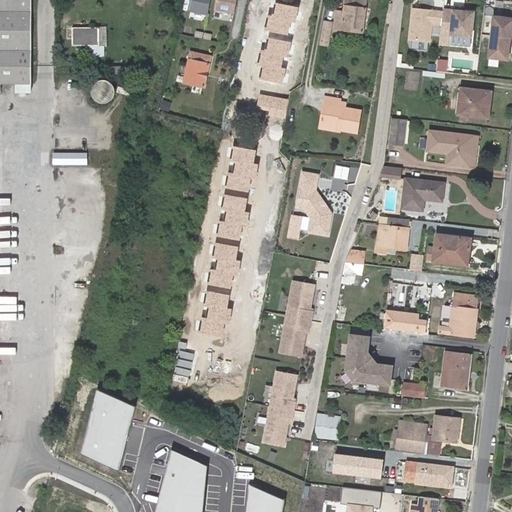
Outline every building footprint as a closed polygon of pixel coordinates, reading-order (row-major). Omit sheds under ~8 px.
[(34,81),(33,0),(0,0),(0,80),(18,81),(34,81)] [(211,0),(193,0),(191,11),(208,14),(211,0)] [(236,0),(216,0),(214,10),(234,13),(236,0)] [(344,0),(343,11),(340,30),(362,34),(365,10),(364,10),(365,2),(348,0),(344,0)] [(299,7),(276,2),(273,14),(270,14),(267,30),(288,35),(291,22),(296,23),(299,7)] [(441,20),(441,11),(411,9),(409,41),(431,43),(432,24),(440,24),(441,20)] [(472,13),(442,10),(441,20),(440,24),(439,33),(470,36),(472,13)] [(511,37),(511,18),(493,16),(487,58),(509,61),(511,37)] [(328,46),(332,22),(324,21),(320,44),(328,46)] [(98,26),(72,25),(72,43),(98,43),(98,38),(98,32),(98,28),(98,26)] [(291,43),(269,38),(266,50),(261,49),(257,67),(263,68),(260,79),(283,84),(286,69),(281,68),(283,56),(288,57),(291,43)] [(106,54),(106,44),(89,44),(89,54),(106,54)] [(204,87),(210,57),(190,53),(183,83),(204,87)] [(140,58),(130,56),(128,65),(138,67),(140,58)] [(106,78),(103,78),(100,79),(97,81),(95,84),(94,88),(94,91),(96,95),(98,97),(101,99),(104,100),(108,100),(111,98),(114,96),(116,93),(117,90),(116,86),(115,83),(113,80),(110,78),(106,78)] [(490,92),(461,89),(457,115),(487,118),(490,92)] [(289,100),(260,95),(258,108),(270,110),(269,116),(285,119),(289,100)] [(325,97),(320,128),(341,132),(341,130),(357,133),(360,111),(345,108),(346,103),(339,102),(340,100),(325,97)] [(393,119),(389,144),(404,146),(407,120),(393,119)] [(474,167),(477,137),(429,131),(426,150),(447,153),(446,163),(474,167)] [(256,151),(233,146),(230,162),(236,163),(234,174),(228,173),(225,188),(248,192),(251,176),(257,177),(259,164),(254,163),(256,151)] [(89,149),(56,150),(56,160),(88,160),(89,149)] [(337,164),(336,176),(356,177),(357,166),(337,164)] [(402,168),(384,166),(380,175),(383,175),(400,178),(402,168)] [(312,217),(309,230),(327,234),(331,213),(315,190),(317,174),(303,172),(297,206),(304,207),(312,217)] [(406,177),(401,208),(422,211),(423,196),(426,197),(425,199),(441,200),(444,183),(406,177)] [(248,198),(224,194),(222,210),(227,211),(225,222),(219,221),(216,236),(239,240),(242,224),(248,225),(250,212),(245,211),(248,198)] [(301,216),(290,215),(287,239),(297,241),(301,216)] [(377,245),(406,249),(410,219),(378,215),(377,225),(380,225),(377,245)] [(470,238),(437,234),(436,244),(429,243),(426,260),(434,261),(466,264),(470,238)] [(238,247),(215,242),(212,258),(218,259),(216,270),(210,269),(207,284),(230,288),(233,272),(239,273),(241,260),(236,259),(238,247)] [(353,244),(346,262),(372,265),(373,255),(365,254),(358,251),(360,247),(353,244)] [(413,254),(411,269),(421,270),(423,256),(413,254)] [(263,277),(267,259),(253,256),(249,274),(263,277)] [(345,263),(341,284),(352,286),(354,274),(361,275),(362,265),(345,263)] [(314,289),(293,285),(282,352),(302,356),(306,332),(309,332),(312,314),(309,313),(314,289)] [(229,294),(206,290),(203,306),(209,307),(207,318),(201,317),(198,332),(221,336),(224,320),(229,321),(232,308),(227,307),(229,294)] [(454,294),(450,328),(441,327),(440,333),(473,338),(478,297),(454,294)] [(418,334),(426,335),(427,322),(419,321),(420,317),(392,314),(392,315),(386,314),(385,322),(380,321),(379,326),(390,328),(390,329),(418,332),(418,334)] [(369,336),(348,334),(344,371),(351,382),(390,386),(393,366),(366,363),(369,336)] [(447,352),(445,368),(469,371),(471,355),(447,352)] [(469,371),(445,368),(444,371),(443,376),(442,387),(467,390),(469,371)] [(299,376),(278,372),(267,440),(287,443),(291,418),(294,419),(297,401),(294,400),(299,376)] [(426,386),(403,384),(402,395),(424,398),(426,386)] [(81,453),(119,470),(136,406),(98,390),(81,453)] [(315,435),(344,438),(346,419),(318,415),(315,435)] [(459,419),(436,416),(434,427),(433,440),(432,447),(439,448),(440,441),(456,443),(459,419)] [(425,432),(426,426),(426,422),(401,419),(399,429),(409,430),(425,432)] [(422,452),(422,454),(438,456),(439,448),(432,447),(433,440),(434,427),(426,426),(425,432),(422,452)] [(397,449),(422,452),(425,432),(409,430),(399,429),(397,449)] [(204,511),(209,465),(172,448),(155,511),(204,511)] [(383,459),(335,454),(333,472),(381,478),(383,459)] [(453,468),(412,462),(410,480),(416,481),(416,484),(450,488),(451,485),(453,468)] [(246,511),(283,511),(286,497),(250,482),(246,511)] [(383,492),(342,486),(340,503),(350,504),(348,511),(374,511),(375,508),(381,508),(383,492)] [(407,493),(395,493),(394,511),(407,511),(407,493)] [(436,511),(437,509),(438,499),(419,496),(418,506),(411,506),(410,511),(436,511)]
